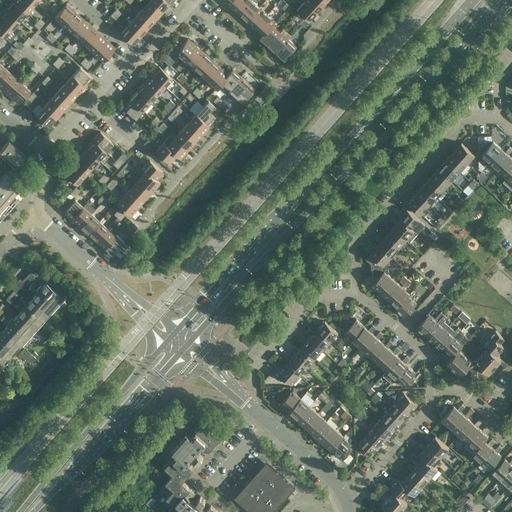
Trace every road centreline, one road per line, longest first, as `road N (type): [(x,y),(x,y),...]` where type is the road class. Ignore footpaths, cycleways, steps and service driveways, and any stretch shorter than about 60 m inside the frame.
road 1 (secondary): [(189,342),(505,0)]
road 2 (secondary): [(473,0),(176,331)]
road 3 (residential): [(501,117),(468,118),(355,247),(359,295)]
road 4 (secondary): [(168,341),(20,511)]
road 5 (secondary): [(35,511),(180,352)]
road 6 (unclassified): [(345,493),(224,384)]
road 7 (residential): [(345,493),(360,490),(434,403),(433,392)]
road 8 (residential): [(254,372),(317,299),(359,295)]
